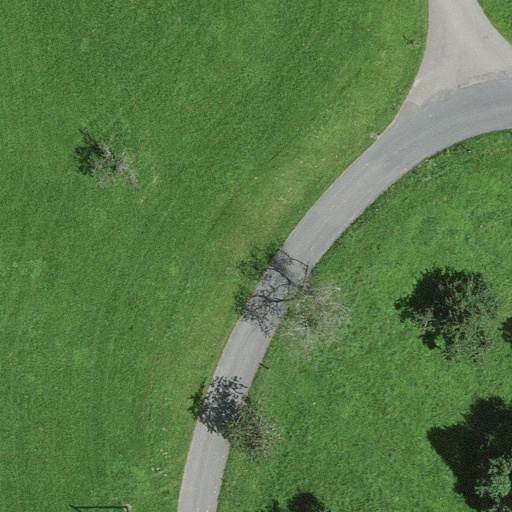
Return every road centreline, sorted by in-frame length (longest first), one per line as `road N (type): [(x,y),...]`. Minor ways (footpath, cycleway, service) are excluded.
road 1 (unclassified): [(471,123),(357,197),(275,303),(226,408),(203,511)]
road 2 (unclassified): [(471,123),(444,0)]
